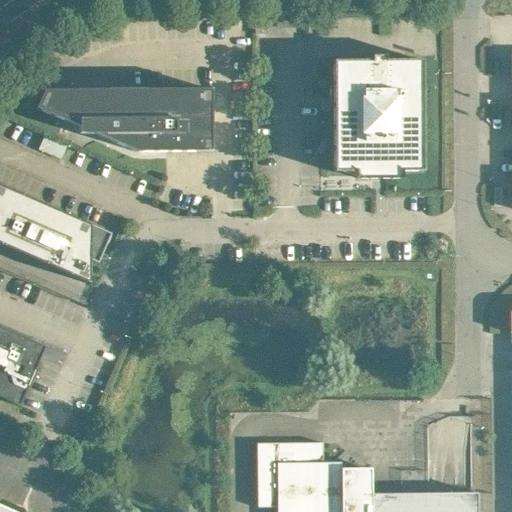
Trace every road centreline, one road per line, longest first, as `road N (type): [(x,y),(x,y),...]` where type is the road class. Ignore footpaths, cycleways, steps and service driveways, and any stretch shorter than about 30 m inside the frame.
road 1 (unknown): [(249,511),(246,453),(259,428),(285,419),(374,424),(418,416),(454,388),(469,334),(502,511)]
road 2 (unclassified): [(42,511),(39,449),(132,244),(164,229),(287,228)]
road 3 (unclassified): [(468,226),(467,0)]
road 4 (unclassified): [(286,29),(287,228)]
road 5 (unclassified): [(287,228),(468,226)]
road 6 (unknown): [(40,171),(150,233)]
road 7 (unclassified): [(470,387),(469,262)]
